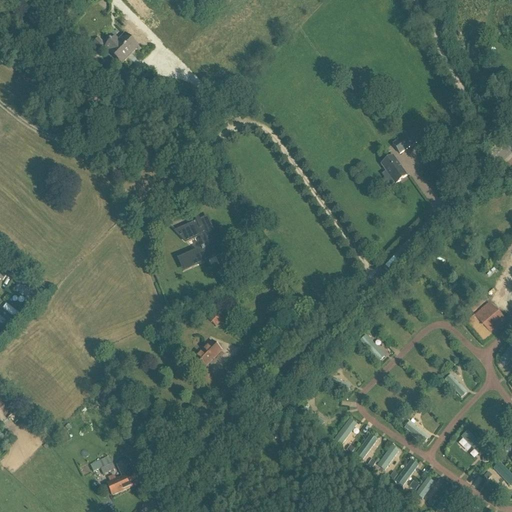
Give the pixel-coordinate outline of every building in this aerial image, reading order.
[(126,33),(119,42),(131,53),(125,58),(134,66),(144,55),(147,58),(152,52),(154,53),(160,46),(159,45),(165,39),(164,39),(179,23),(175,20),(176,20),(173,18),(169,15),(160,25),(148,13),(140,22),(153,34),(141,47),(126,33)] [(0,34),(4,38),(11,31),(0,20),(0,34)] [(351,80),(346,84),(353,92),(357,88),(351,80)] [(358,99),(365,107),(381,94),(373,86),(358,99)] [(400,155),(423,139),(415,129),(393,145),(400,155)] [(381,166),(395,185),(407,177),(393,157),(381,166)] [(163,186),(152,197),(157,202),(168,192),(163,186)] [(189,269),(223,254),(207,218),(176,232),(186,243),(200,237),(205,249),(204,248),(201,249),(202,250),(189,256),(189,257),(190,267),(189,268),(189,269)] [(486,275),(489,279),(497,273),(494,269),(486,275)] [(20,285),(16,290),(32,301),(35,297),(20,285)] [(467,308),(473,314),(488,300),(482,294),(467,308)] [(489,303),(473,318),(466,324),(484,344),(507,323),(489,303)] [(7,305),(3,309),(17,320),(21,316),(7,305)] [(218,309),(208,319),(215,326),(225,316),(218,309)] [(366,336),(360,342),(379,362),(385,357),(366,336)] [(212,341),(191,362),(201,372),(222,351),(212,341)] [(506,367),(511,359),(511,344),(499,361),(506,367)] [(451,375),(445,381),(461,398),(467,392),(451,375)] [(329,378),(326,385),(347,394),(350,386),(329,378)] [(325,423),(304,408),(299,416),(319,430),(325,423)] [(409,419),(404,427),(427,442),(432,435),(409,419)] [(341,447),(357,425),(350,420),(334,441),(341,447)] [(137,442),(146,436),(143,430),(134,436),(137,442)] [(461,437),(461,438),(480,456),(486,449),(467,431),(461,437)] [(377,441),(378,441),(371,435),(356,455),(363,461),(377,441)] [(385,472),(399,451),(392,446),(377,466),(378,466),(385,472)] [(93,473),(101,470),(103,476),(115,470),(112,464),(109,457),(90,466),(93,473)] [(403,488),(419,466),(412,460),(395,482),(403,488)] [(112,497),(139,485),(134,472),(133,472),(129,461),(117,466),(123,478),(116,481),(114,476),(108,479),(110,483),(107,485),(112,497)] [(511,475),(500,463),(493,469),(510,487),(511,485),(511,475)] [(434,484),(427,479),(416,495),(423,500),(434,484)] [(443,511),(456,495),(457,494),(449,489),(435,509),(439,511),(443,511)]
